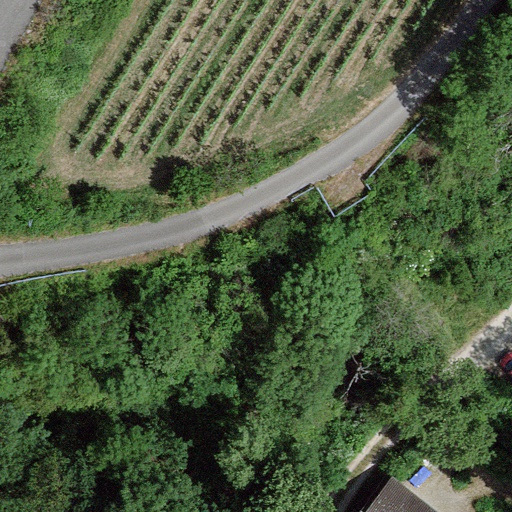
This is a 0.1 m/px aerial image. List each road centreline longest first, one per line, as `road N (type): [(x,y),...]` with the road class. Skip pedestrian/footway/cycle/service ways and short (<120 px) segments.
road 1 (unclassified): [(488,0),(443,64),(330,167),(198,224),(0,262)]
road 2 (track): [(511,295),(434,381),(342,511)]
